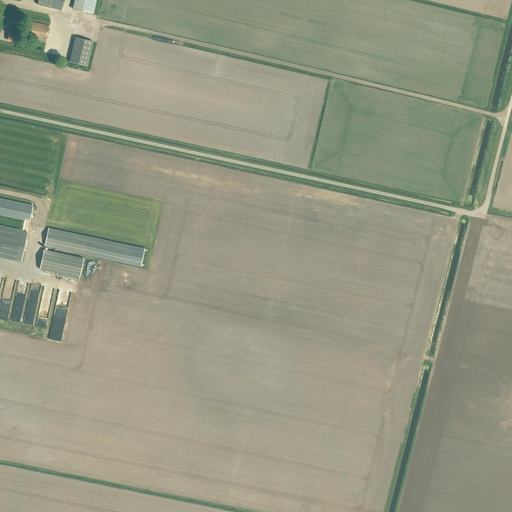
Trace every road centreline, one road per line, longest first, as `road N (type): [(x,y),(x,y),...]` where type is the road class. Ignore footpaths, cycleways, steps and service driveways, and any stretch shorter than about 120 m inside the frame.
road 1 (unclassified): [(0,111),(471,213),(485,206),(511,99)]
road 2 (unknown): [(98,22),(507,117)]
